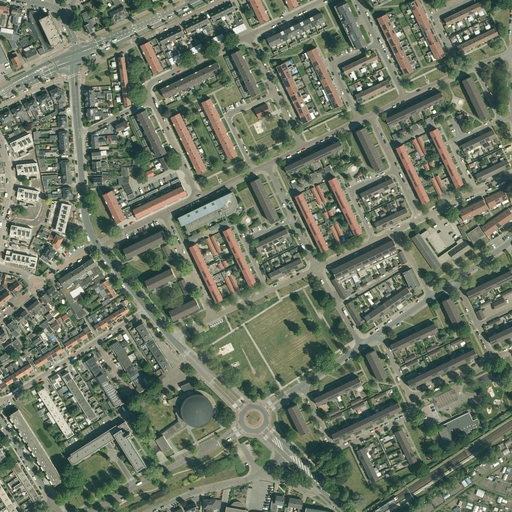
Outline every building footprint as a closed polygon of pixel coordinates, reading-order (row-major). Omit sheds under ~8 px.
[(120,9),(118,5),(121,3),(119,0),(115,0),(113,1),(115,5),(121,18),(126,16),(125,13),(126,12),(124,7),(120,9)] [(260,0),(249,0),(254,9),(262,5),(260,0)] [(296,0),(285,0),(290,9),(298,5),(296,0)] [(414,0),(409,3),(411,8),(412,10),(421,6),(420,5),(418,0),(414,0)] [(476,4),(479,10),(485,7),(482,1),(476,4)] [(355,19),(349,7),(348,5),(347,2),(346,3),(343,4),(342,2),(336,5),(338,8),(335,9),(353,47),(356,46),(357,49),(363,46),(362,44),(366,42),(363,36),(362,34),(356,21),(355,19)] [(235,11),(234,8),(232,3),(226,6),(231,15),(233,14),(232,12),(235,11)] [(474,12),(479,10),(476,4),(471,6),(474,12)] [(8,14),(10,7),(9,6),(7,5),(6,6),(5,6),(1,25),(1,27),(4,27),(5,20),(6,14),(8,14)] [(116,21),(121,18),(115,5),(112,6),(111,8),(113,12),(111,13),(113,18),(115,18),(116,21)] [(262,5),(254,9),(260,23),(269,19),(262,5)] [(229,16),(231,15),(226,6),(221,9),(224,16),(228,14),(229,16)] [(411,8),(409,9),(411,13),(413,12),(416,17),(424,13),(422,7),(421,6),(412,10),(411,8)] [(471,6),(467,8),(466,9),(469,15),(471,14),(474,12),(471,6)] [(221,18),(224,16),(221,9),(215,11),(220,21),(222,20),(221,18)] [(463,18),(469,15),(466,9),(460,11),(463,18)] [(53,46),(62,42),(49,14),(30,11),(29,16),(43,47),(38,49),(38,51),(40,55),(55,48),(53,46)] [(218,22),(220,21),(215,11),(210,14),(213,21),(217,20),(218,22)] [(458,20),(463,18),(460,11),(455,14),(458,20)] [(321,12),(316,15),(320,24),(325,21),(321,12)] [(424,13),(416,17),(418,22),(419,24),(428,20),(427,19),(424,13)] [(386,14),(377,18),(380,24),(380,25),(389,21),(390,23),(392,22),(391,18),(388,19),(386,14)] [(452,23),(458,20),(455,14),(449,17),(452,23)] [(316,15),(311,17),(315,26),(320,24),(316,15)] [(206,16),(201,18),(205,27),(207,32),(209,31),(207,26),(206,25),(210,23),(209,20),(206,16)] [(87,18),(84,20),(86,25),(84,26),(88,34),(93,31),(92,29),(95,27),(94,25),(96,23),(93,18),(91,19),(90,17),(87,18)] [(306,20),(310,28),(315,26),(311,17),(306,20)] [(447,25),(452,23),(449,17),(444,19),(447,25)] [(203,28),(205,27),(201,18),(195,21),(199,28),(202,27),(203,28)] [(306,20),(301,22),(305,31),(310,28),(306,20)] [(418,22),(416,24),(417,27),(420,26),(422,31),(431,27),(428,21),(428,20),(419,24),(418,22)] [(196,30),(199,28),(195,21),(190,24),(194,33),(197,32),(196,30)] [(389,21),(380,25),(381,27),(384,32),(393,28),(390,23),(389,21)] [(301,22),(296,24),(300,33),(305,31),(301,22)] [(28,23),(26,24),(34,42),(36,41),(28,23)] [(192,34),(194,33),(190,24),(184,26),(188,34),(191,32),(192,34)] [(296,24),(291,27),(295,35),(300,33),(296,24)] [(216,30),(218,36),(220,35),(224,33),(222,27),(216,30)] [(291,27),(286,29),(291,38),(295,35),(291,27)] [(431,27),(422,31),(425,37),(426,38),(435,34),(434,33),(431,27)] [(184,35),(183,33),(181,28),(175,30),(180,40),(182,39),(181,37),(184,35)] [(393,28),(384,32),(387,38),(387,40),(396,35),(397,37),(399,36),(398,32),(395,34),(393,28)] [(495,28),(492,30),(490,31),(493,37),(494,36),(498,35),(495,28)] [(286,29),(282,31),(286,40),(291,38),(286,29)] [(178,41),(180,40),(175,30),(170,33),(173,41),(177,39),(178,41)] [(282,31),(277,34),(281,42),(286,40),(282,31)] [(487,40),(493,37),(490,31),(484,33),(487,40)] [(170,42),(173,41),(170,33),(164,36),(169,45),(173,53),(175,52),(170,42)] [(482,42),(487,40),(484,33),(479,36),(482,42)] [(277,34),(272,36),(276,45),(281,42),(277,34)] [(425,37),(423,38),(424,41),(427,40),(429,45),(438,41),(435,35),(435,34),(426,38),(425,37)] [(396,35),(387,40),(388,41),(391,47),(399,42),(397,37),(396,35)] [(35,49),(32,42),(29,36),(24,39),(34,58),(39,56),(35,48),(35,49)] [(167,46),(169,45),(164,36),(159,38),(163,46),(166,44),(167,46)] [(266,38),(271,47),(276,45),(272,36),(266,38)] [(476,45),(482,42),(479,36),(473,39),(476,45)] [(14,40),(12,40),(8,39),(13,49),(18,47),(15,43),(16,42),(14,40)] [(29,61),(34,58),(24,39),(20,41),(19,40),(17,41),(16,42),(15,43),(18,47),(19,49),(23,48),(25,53),(29,61)] [(471,47),(476,45),(473,39),(468,41),(471,47)] [(0,65),(9,61),(0,41),(0,65)] [(149,41),(140,45),(147,60),(156,56),(149,41)] [(438,41),(429,45),(432,51),(433,53),(441,48),(441,47),(438,41)] [(466,42),(463,44),(466,50),(469,48),(470,48),(471,47),(468,41),(466,42)] [(399,42),(391,47),(393,53),(394,54),(403,49),(404,51),(406,50),(404,47),(402,48),(399,42)] [(461,45),(457,46),(460,53),(463,51),(464,51),(466,50),(463,44),(461,45)] [(319,55),(319,53),(316,47),(307,52),(310,57),(310,59),(319,55)] [(432,51),(429,52),(431,55),(433,54),(436,60),(445,56),(442,49),(441,48),(433,53),(432,51)] [(240,49),(231,54),(238,68),(247,64),(240,49)] [(403,49),(394,54),(395,55),(397,61),(406,56),(404,51),(403,49)] [(15,67),(22,64),(16,52),(12,53),(14,58),(11,59),(15,67)] [(369,55),(372,61),(378,59),(374,52),(369,55)] [(311,60),(314,66),(322,62),(320,56),(319,55),(310,59),(310,57),(307,58),(309,62),(311,60)] [(367,64),(372,61),(369,55),(364,58),(367,64)] [(156,56),(147,60),(154,74),(163,70),(156,56)] [(406,56),(397,61),(400,67),(401,68),(410,64),(410,65),(413,64),(411,61),(409,62),(406,56)] [(359,60),(358,60),(361,66),(363,65),(367,64),(364,58),(363,58),(359,60)] [(356,69),(361,66),(358,60),(353,63),(356,69)] [(217,62),(203,69),(207,78),(221,71),(217,62)] [(288,68),(285,62),(276,66),(279,72),(280,74),(288,69),(289,71),(291,70),(290,67),(288,68)] [(325,68),(322,62),(314,66),(316,71),(317,73),(326,69),(325,68)] [(351,72),(356,69),(353,63),(347,65),(351,72)] [(247,64),(238,68),(245,82),(254,78),(247,64)] [(410,64),(401,68),(401,69),(404,75),(413,71),(410,65),(410,64)] [(345,74),(351,72),(347,65),(342,68),(345,74)] [(203,69),(189,76),(193,84),(207,78),(203,69)] [(280,74),(280,75),(283,81),(292,76),(289,71),(288,69),(280,74)] [(318,75),(321,80),(329,76),(326,70),(326,69),(317,73),(316,71),(314,73),(316,76),(318,75)] [(189,76),(175,82),(179,91),(193,84),(189,76)] [(292,76),(283,81),(286,86),(286,88),(295,84),(296,85),(298,84),(297,81),(294,82),(292,76)] [(333,83),(332,82),(329,76),(321,80),(323,86),(324,87),(333,83)] [(471,76),(462,81),(468,94),(477,89),(471,76)] [(254,78),(245,82),(252,96),(261,92),(254,78)] [(382,82),(385,89),(391,86),(388,80),(382,82)] [(175,82),(160,89),(165,98),(167,97),(179,91),(175,82)] [(384,89),(385,89),(382,82),(380,83),(377,85),(380,91),(383,89),(384,89)] [(325,89),(327,94),(336,90),(333,84),(333,83),(324,87),(323,86),(321,87),(322,90),(325,89)] [(287,89),(290,95),(298,91),(296,85),(295,84),(286,88),(287,89)] [(380,91),(377,85),(374,86),(371,87),(375,94),(376,93),(380,91)] [(364,99),(361,93),(360,90),(358,87),(356,88),(359,94),(355,95),(358,102),(364,99)] [(369,96),(375,94),(371,87),(366,90),(369,96)] [(59,95),(61,91),(60,90),(60,89),(58,88),(54,90),(54,89),(51,90),(51,91),(53,96),(55,99),(57,99),(57,100),(59,100),(59,98),(59,95)] [(477,89),(468,94),(475,107),(483,103),(477,89)] [(340,97),(339,96),(336,90),(327,94),(330,100),(331,101),(340,97)] [(361,93),(364,99),(365,99),(365,98),(369,96),(366,90),(363,92),(361,93)] [(301,96),(298,91),(290,95),(293,101),(293,102),(302,98),(303,99),(305,98),(304,95),(301,96)] [(45,94),(43,95),(48,106),(53,104),(48,93),(47,93),(47,92),(44,94),(45,94)] [(433,96),(430,98),(433,105),(444,99),(441,92),(437,94),(437,93),(432,95),(433,96)] [(47,110),(49,108),(48,106),(43,95),(41,96),(40,96),(38,97),(38,98),(41,105),(44,103),(47,110)] [(332,103),(334,109),(343,105),(340,98),(340,97),(331,101),(330,100),(328,101),(329,104),(332,103)] [(38,106),(37,103),(35,99),(34,98),(32,100),(30,101),(37,115),(39,114),(36,107),(38,106)] [(210,98),(201,102),(208,117),(217,112),(210,98)] [(293,102),(294,104),(297,109),(305,105),(303,99),(302,98),(293,102)] [(422,102),(419,103),(422,110),(433,105),(430,98),(426,99),(426,98),(421,101),(422,102)] [(35,116),(37,115),(30,101),(28,102),(25,103),(26,103),(25,104),(29,111),(31,109),(35,116)] [(411,107),(408,108),(411,115),(422,110),(419,103),(415,105),(415,104),(411,106),(411,107)] [(483,103),(475,107),(481,120),(490,116),(483,103)] [(26,112),(25,109),(22,105),(22,104),(19,106),(20,106),(18,107),(25,122),(27,120),(25,115),(23,114),(23,113),(26,112)] [(259,118),(271,113),(266,104),(255,109),(259,118)] [(305,105),(297,109),(299,115),(300,116),(309,112),(309,114),(312,112),(310,109),(308,110),(305,105)] [(22,123),(25,122),(18,107),(15,108),(13,109),(13,110),(16,117),(19,115),(22,123)] [(400,112),(397,114),(400,120),(411,115),(408,108),(404,110),(404,109),(400,111),(400,112)] [(146,109),(137,114),(144,128),(153,124),(146,109)] [(13,118),(12,115),(10,111),(9,111),(7,112),(5,113),(10,125),(12,124),(10,119),(13,118)] [(217,112),(208,117),(215,131),(224,127),(217,112)] [(300,117),(303,123),(312,119),(309,114),(309,112),(300,116),(300,117)] [(8,126),(10,125),(5,113),(3,114),(2,114),(0,115),(3,122),(2,123),(4,126),(8,125),(8,126)] [(179,113),(170,117),(177,132),(186,127),(179,113)] [(389,117),(385,119),(389,126),(400,120),(397,114),(393,115),(393,114),(388,116),(389,117)] [(153,124),(144,128),(151,142),(159,138),(153,124)] [(186,127),(177,132),(184,146),(193,142),(186,127)] [(224,127),(215,131),(222,145),(231,141),(224,127)] [(365,127),(356,132),(362,145),(371,140),(365,127)] [(436,128),(429,132),(435,143),(442,140),(440,136),(441,136),(439,131),(438,132),(436,128)] [(487,133),(491,139),(494,138),(496,144),(499,143),(493,130),(487,133)] [(485,142),(491,139),(487,133),(482,135),(485,142)] [(29,134),(25,136),(28,144),(32,142),(33,142),(29,134),(28,134),(29,134)] [(480,144),(485,142),(482,135),(477,138),(480,144)] [(159,138),(151,142),(158,157),(166,152),(159,138)] [(475,147),(480,144),(477,138),(471,140),(475,147)] [(11,143),(10,143),(15,152),(21,149),(16,140),(11,143)] [(371,140),(362,145),(369,158),(378,154),(371,140)] [(442,140),(435,143),(440,154),(447,151),(445,147),(446,147),(444,143),(443,143),(442,140)] [(469,149),(475,147),(471,140),(466,143),(469,149)] [(231,141),(222,145),(229,159),(238,155),(231,141)] [(332,145),(329,146),(332,153),(343,148),(340,141),(336,143),(336,142),(331,144),(332,145)] [(193,142),(184,146),(191,160),(200,156),(193,142)] [(467,151),(469,149),(466,143),(461,145),(467,158),(469,156),(467,151)] [(403,145),(396,148),(398,151),(397,152),(399,156),(400,156),(401,159),(408,156),(403,145)] [(321,150),(318,152),(321,158),(332,153),(329,146),(325,148),(325,147),(320,149),(321,150)] [(93,159),(101,158),(101,155),(106,155),(106,150),(92,152),(93,159)] [(38,159),(44,159),(44,156),(39,156),(39,151),(36,151),(38,159)] [(447,151),(440,154),(444,162),(445,165),(452,162),(450,158),(451,158),(449,153),(448,154),(447,151)] [(310,155),(307,157),(310,164),(321,158),(318,152),(314,153),(314,152),(310,154),(310,155)] [(378,154),(369,158),(375,171),(384,167),(378,154)] [(500,159),(501,162),(505,169),(510,166),(508,162),(504,154),(502,155),(503,158),(500,159)] [(200,156),(191,160),(198,174),(207,170),(200,156)] [(408,156),(401,159),(403,162),(402,163),(404,167),(405,167),(406,170),(413,167),(408,156)] [(299,161),(296,162),(299,169),(310,164),(307,157),(303,158),(298,160),(299,161)] [(494,166),(491,167),(494,174),(499,171),(496,165),(495,162),(493,159),(491,160),(494,166)] [(288,166),(284,168),(288,174),(299,169),(296,162),(292,164),(292,163),(288,165),(288,166)] [(452,162),(445,165),(451,176),(457,173),(456,169),(457,169),(454,164),(454,165),(452,162)] [(505,169),(501,162),(498,163),(496,165),(499,171),(505,169)] [(413,167),(406,170),(408,173),(407,174),(409,178),(410,178),(412,181),(419,178),(413,167)] [(491,167),(486,170),(489,176),(494,174),(491,167)] [(475,168),(472,169),(478,181),(483,179),(480,172),(477,174),(475,168)] [(486,170),(480,172),(483,179),(489,176),(486,170)] [(457,173),(451,176),(456,187),(463,184),(461,180),(462,180),(460,175),(459,176),(457,173)] [(107,176),(102,175),(102,178),(94,178),(94,185),(105,184),(105,180),(117,179),(116,176),(110,176),(107,176)] [(335,177),(328,180),(334,191),(341,188),(339,185),(340,184),(338,180),(337,180),(335,177)] [(260,178),(251,182),(257,195),(266,191),(260,178)] [(392,178),(386,181),(390,188),(392,186),(395,192),(398,191),(392,178)] [(419,178),(412,181),(413,184),(412,185),(415,189),(417,192),(424,189),(419,178)] [(441,180),(438,182),(443,193),(447,192),(441,180)] [(386,181),(381,184),(387,196),(389,195),(388,192),(391,190),(390,188),(386,181)] [(167,190),(172,201),(178,198),(178,199),(181,198),(181,197),(187,195),(181,184),(178,185),(179,187),(171,191),(170,189),(167,190)] [(381,184),(376,186),(379,193),(382,191),(385,197),(387,196),(381,184)] [(376,186),(370,189),(374,195),(379,193),(376,186)] [(19,187),(17,198),(17,197),(23,199),(25,189),(19,188),(19,187)] [(341,188),(334,191),(339,202),(346,199),(344,196),(345,196),(343,191),(342,191),(341,188)] [(107,203),(110,209),(121,204),(119,200),(117,201),(113,193),(115,192),(114,189),(103,194),(106,200),(105,201),(107,203)] [(370,189),(365,191),(368,198),(374,195),(370,189)] [(424,189),(417,192),(419,195),(418,196),(420,200),(421,200),(422,203),(429,200),(424,189)] [(153,197),(158,208),(164,205),(164,206),(167,205),(166,204),(172,201),(167,190),(164,192),(165,194),(157,198),(156,196),(153,197)] [(501,202),(503,201),(508,199),(503,190),(497,193),(501,202)] [(266,191),(257,195),(263,208),(272,204),(266,191)] [(365,191),(360,194),(366,206),(368,205),(365,199),(368,198),(365,191)] [(182,225),(185,224),(188,230),(226,212),(227,214),(230,213),(231,212),(232,212),(233,211),(233,210),(234,210),(235,209),(235,208),(236,207),(236,206),(236,205),(236,204),(236,203),(236,202),(236,201),(236,200),(236,199),(235,198),(232,192),(179,218),(182,225)] [(302,193),(295,196),(297,200),(296,200),(298,205),(299,204),(300,207),(307,204),(302,193)] [(496,205),(501,202),(497,193),(491,195),(496,205)] [(489,208),(496,205),(491,195),(485,198),(489,208)] [(136,206),(137,208),(133,210),(137,218),(150,212),(152,211),(158,208),(153,197),(150,199),(151,201),(143,205),(142,203),(136,206)] [(346,199),(339,202),(344,213),(351,210),(350,207),(351,207),(348,202),(347,202),(346,199)] [(481,212),(487,209),(483,199),(477,202),(481,212)] [(401,210),(400,210),(404,217),(409,215),(403,202),(401,203),(403,209),(401,210)] [(475,215),(481,212),(477,202),(471,205),(475,215)] [(114,217),(117,223),(128,218),(133,215),(129,207),(124,209),(121,204),(110,209),(113,215),(112,215),(113,217),(114,217)] [(272,204),(263,208),(270,221),(279,217),(272,204)] [(307,204),(300,207),(302,211),(301,211),(303,216),(304,215),(306,218),(312,215),(307,204)] [(469,218),(475,215),(471,205),(465,208),(469,218)] [(463,220),(469,218),(465,208),(459,211),(463,220)] [(511,218),(511,213),(508,208),(503,212),(509,221),(511,218)] [(351,210),(344,213),(350,224),(356,221),(355,218),(356,218),(354,213),(353,213),(351,210)] [(400,210),(395,213),(398,220),(404,217),(400,210)] [(503,225),(509,221),(503,212),(497,216),(503,225)] [(395,213),(390,216),(393,222),(398,220),(395,213)] [(312,215),(306,218),(307,222),(306,222),(309,227),(309,226),(311,229),(318,226),(312,215)] [(374,216),(371,217),(377,230),(383,227),(379,221),(376,222),(374,216)] [(390,216),(385,218),(388,225),(393,222),(390,216)] [(498,229),(503,225),(497,216),(492,220),(498,229)] [(385,218),(379,221),(383,227),(388,225),(385,218)] [(210,228),(212,231),(228,223),(226,220),(210,228)] [(492,232),(498,229),(492,220),(486,224),(492,232)] [(356,221),(350,224),(342,228),(343,232),(351,228),(355,236),(362,232),(360,229),(361,229),(359,224),(358,224),(356,221)] [(487,236),(492,232),(486,224),(481,227),(487,236)] [(12,225),(10,235),(16,236),(18,226),(12,225)] [(318,226),(311,229),(313,233),(312,233),(314,238),(315,237),(316,240),(323,237),(318,226)] [(484,235),(482,230),(478,226),(467,234),(473,242),(484,235)] [(230,228),(223,231),(228,242),(235,239),(233,236),(234,235),(232,231),(231,231),(230,228)] [(284,238),(287,237),(290,243),(292,242),(286,229),(281,232),(284,238)] [(340,229),(337,230),(343,242),(345,240),(340,229)] [(163,230),(149,237),(154,245),(167,239),(163,230)] [(458,244),(444,254),(438,258),(425,239),(427,237),(430,235),(427,230),(420,235),(418,233),(412,238),(431,266),(434,270),(441,265),(440,265),(452,257),(454,259),(470,248),(466,241),(464,242),(461,238),(456,242),(458,244)] [(203,231),(188,238),(190,242),(204,235),(203,231)] [(281,232),(276,234),(279,241),(284,238),(281,232)] [(63,238),(57,235),(55,237),(50,234),(46,233),(45,235),(47,236),(60,243),(63,238)] [(276,234),(270,237),(274,243),(279,241),(276,234)] [(47,236),(46,238),(47,239),(53,242),(52,244),(58,247),(60,243),(47,236)] [(149,237),(136,243),(141,252),(154,245),(149,237)] [(270,237),(265,239),(268,246),(274,243),(270,237)] [(323,237),(316,240),(318,244),(317,244),(319,249),(320,248),(322,252),(328,248),(323,237)] [(235,239),(228,242),(233,253),(240,250),(239,247),(240,246),(237,242),(235,239)] [(265,239),(260,242),(263,249),(268,246),(265,239)] [(335,278),(331,280),(337,289),(342,286),(340,283),(344,280),(358,273),(361,278),(368,274),(366,270),(397,255),(396,253),(399,252),(397,250),(397,249),(393,240),(331,270),(335,278)] [(260,242),(254,244),(260,257),(263,256),(260,250),(263,249),(260,242)] [(136,243),(123,249),(127,258),(141,252),(136,243)] [(196,244),(189,247),(191,250),(190,251),(192,255),(193,255),(195,258),(202,255),(196,244)] [(37,245),(36,247),(40,250),(40,249),(45,252),(43,255),(46,257),(50,260),(52,257),(51,257),(53,255),(43,248),(41,247),(41,248),(37,245)] [(43,245),(41,247),(43,248),(53,255),(54,253),(55,253),(56,251),(49,246),(48,248),(43,245)] [(7,250),(5,261),(5,260),(11,262),(13,252),(7,251),(7,250)] [(240,250),(233,253),(239,264),(246,261),(244,257),(245,257),(243,253),(242,253),(240,250)] [(298,260),(295,261),(298,268),(304,265),(298,253),(295,254),(298,260)] [(202,255),(195,258),(196,261),(195,262),(198,266),(200,269),(207,266),(202,255)] [(31,256),(29,266),(35,267),(35,268),(37,257),(37,258),(31,256)] [(92,258),(82,264),(93,280),(95,284),(103,279),(105,278),(92,258)] [(246,261),(239,264),(244,275),(251,272),(249,268),(250,268),(248,264),(247,264),(246,261)] [(295,261),(290,264),(293,270),(298,268),(295,261)] [(82,264),(71,272),(81,286),(82,287),(93,280),(82,264)] [(290,264),(284,266),(288,273),(293,270),(290,264)] [(207,266),(200,269),(202,272),(201,273),(203,277),(204,277),(205,280),(212,277),(207,266)] [(284,266),(279,269),(282,275),(288,273),(284,266)] [(268,267),(266,268),(272,281),(277,278),(274,271),(271,273),(268,267)] [(158,275),(162,284),(176,277),(171,268),(158,275)] [(411,268),(402,272),(409,286),(406,287),(409,290),(413,288),(413,289),(419,286),(411,268)] [(279,269),(274,271),(277,278),(282,275),(279,269)] [(502,274),(499,276),(503,283),(511,278),(511,273),(510,271),(507,272),(502,274)] [(80,294),(84,291),(82,287),(81,286),(71,272),(59,279),(62,283),(64,287),(60,289),(65,296),(65,297),(69,304),(71,307),(76,314),(76,315),(78,317),(79,319),(88,313),(84,310),(83,309),(78,304),(77,302),(73,298),(80,294)] [(251,272),(244,275),(249,286),(256,283),(255,280),(255,279),(253,275),(252,275),(251,272)] [(158,275),(145,281),(149,290),(162,284),(158,275)] [(492,280),(488,281),(492,288),(503,283),(499,276),(496,277),(491,279),(492,280)] [(212,277),(205,280),(207,283),(206,284),(208,288),(209,288),(211,291),(217,288),(212,277)] [(12,283),(14,285),(18,290),(22,287),(22,286),(20,283),(20,284),(18,281),(16,279),(13,278),(13,280),(9,279),(9,282),(12,283)] [(95,284),(93,286),(94,288),(99,285),(102,290),(110,285),(107,280),(104,282),(103,279),(95,284)] [(481,285),(477,286),(481,294),(492,288),(488,281),(485,283),(485,282),(480,284),(481,285)] [(14,294),(16,292),(17,293),(19,291),(18,290),(14,285),(9,288),(14,294)] [(110,285),(102,290),(100,291),(103,296),(105,295),(113,290),(110,285)] [(60,289),(58,291),(53,286),(48,291),(55,299),(58,297),(61,301),(65,297),(65,296),(60,289)] [(470,290),(466,292),(469,299),(481,294),(477,286),(474,288),(474,287),(469,290),(470,290)] [(409,290),(406,287),(401,291),(407,299),(412,295),(409,290)] [(217,288),(211,291),(212,294),(211,295),(213,299),(214,299),(216,302),(223,299),(217,288)] [(113,290),(105,295),(106,298),(109,296),(111,299),(116,295),(113,290)] [(8,291),(3,294),(8,300),(12,296),(8,291)] [(399,293),(396,295),(401,302),(407,299),(401,291),(399,293)] [(51,300),(49,297),(45,293),(40,298),(46,304),(49,301),(52,306),(55,304),(52,299),(51,300)] [(396,295),(390,298),(396,306),(401,302),(396,295)] [(451,297),(442,301),(448,314),(457,310),(451,297)] [(385,302),(391,310),(396,306),(390,298),(388,300),(385,302)] [(35,302),(33,304),(41,314),(43,313),(41,310),(41,309),(39,307),(42,305),(38,300),(37,300),(37,299),(34,301),(35,302)] [(196,299),(182,305),(187,314),(200,308),(196,299)] [(351,301),(346,304),(358,326),(362,323),(360,320),(361,319),(351,301)] [(380,306),(385,313),(391,310),(385,302),(380,306)] [(114,303),(112,304),(117,311),(114,313),(118,318),(123,315),(119,310),(114,303)] [(33,304),(30,306),(30,305),(27,307),(28,308),(31,312),(32,313),(34,316),(36,313),(37,313),(39,316),(41,314),(33,304)] [(182,305),(169,311),(173,320),(187,314),(182,305)] [(380,306),(375,309),(380,317),(385,313),(380,306)] [(124,307),(119,310),(123,315),(128,312),(127,312),(129,311),(127,307),(125,308),(124,307)] [(375,309),(369,313),(375,321),(380,317),(375,309)] [(21,314),(26,320),(28,317),(31,321),(33,319),(30,315),(30,316),(25,310),(23,312),(22,310),(20,312),(21,314)] [(457,310),(448,314),(455,327),(464,323),(457,310)] [(106,311),(103,312),(106,316),(105,316),(106,318),(104,320),(108,325),(113,322),(109,316),(106,311)] [(18,316),(16,317),(21,323),(20,323),(23,327),(26,325),(25,325),(28,322),(26,320),(21,314),(20,313),(17,315),(18,316)] [(114,313),(109,316),(113,322),(118,318),(114,313)] [(361,319),(360,320),(362,323),(363,323),(363,322),(366,320),(369,325),(375,321),(369,313),(361,319)] [(96,324),(94,326),(98,331),(103,328),(99,323),(93,314),(91,315),(96,324)] [(52,315),(46,320),(50,325),(56,320),(52,315)] [(104,320),(99,323),(103,328),(108,325),(104,320)] [(18,327),(16,325),(13,321),(12,321),(11,322),(10,323),(7,325),(10,329),(12,332),(16,337),(19,334),(15,329),(18,327)] [(58,322),(57,321),(51,325),(52,327),(54,331),(56,330),(61,326),(58,323),(58,322)] [(86,327),(83,329),(88,336),(93,333),(86,322),(84,324),(86,327)] [(135,324),(128,329),(133,336),(146,328),(142,323),(137,326),(135,324)] [(426,327),(423,329),(426,336),(438,330),(434,324),(431,325),(430,324),(426,327)] [(38,335),(44,330),(40,325),(34,330),(38,335)] [(81,325),(79,327),(81,330),(80,331),(81,333),(79,334),(83,339),(88,336),(83,329),(81,325)] [(146,328),(133,336),(136,341),(149,333),(146,327),(146,328)] [(511,330),(510,327),(499,332),(503,339),(506,338),(506,339),(511,336),(510,335),(511,334),(511,330)] [(76,329),(74,330),(76,333),(75,334),(76,336),(74,337),(78,343),(83,339),(79,334),(76,329)] [(415,333),(412,334),(415,341),(426,336),(423,329),(420,331),(419,330),(415,332),(415,333)] [(71,336),(68,338),(69,340),(73,346),(78,343),(74,337),(71,332),(69,333),(71,336)] [(499,332),(488,338),(491,344),(495,343),(495,344),(500,342),(499,341),(503,339),(499,332)] [(149,333),(136,341),(139,347),(153,338),(149,333)] [(404,338),(401,340),(404,346),(415,341),(412,334),(409,336),(408,335),(404,337),(404,338)] [(68,349),(73,346),(69,340),(68,338),(66,335),(64,336),(67,342),(64,344),(68,349)] [(42,341),(39,336),(32,340),(36,345),(42,341)] [(153,338),(139,347),(142,352),(156,343),(153,338)] [(17,339),(12,343),(19,351),(24,347),(17,339)] [(116,353),(125,348),(132,343),(130,339),(127,341),(125,342),(125,341),(120,344),(118,341),(114,344),(114,343),(109,345),(112,350),(113,349),(116,353)] [(13,344),(11,340),(3,345),(6,349),(13,344)] [(393,343),(390,345),(393,352),(404,346),(401,340),(398,341),(397,340),(393,342),(393,343)] [(54,349),(53,346),(51,343),(49,345),(51,347),(48,349),(53,357),(58,354),(54,349)] [(58,354),(63,351),(58,343),(53,346),(54,349),(58,354)] [(156,343),(142,352),(146,357),(159,348),(156,343)] [(42,357),(40,358),(43,364),(48,360),(45,355),(40,347),(37,349),(42,357)] [(45,355),(48,360),(53,357),(48,349),(46,347),(44,348),(47,353),(45,355)] [(120,362),(128,357),(126,354),(128,353),(125,348),(116,353),(118,357),(117,358),(120,362)] [(159,348),(146,357),(149,362),(162,353),(159,348)] [(474,349),(463,354),(466,361),(469,360),(470,361),(474,358),(474,357),(477,356),(474,349)] [(375,350),(366,354),(372,367),(381,363),(375,350)] [(0,358),(3,363),(10,359),(7,353),(0,357),(0,358)] [(38,367),(43,364),(40,358),(36,353),(34,354),(37,360),(35,361),(32,357),(31,358),(32,360),(31,361),(33,363),(34,365),(36,363),(38,367)] [(162,353),(149,362),(152,367),(166,358),(162,353)] [(463,354),(451,360),(455,367),(458,365),(458,366),(463,364),(463,363),(466,361),(463,354)] [(92,369),(99,364),(96,360),(97,360),(94,355),(90,358),(90,359),(87,361),(90,366),(92,369)] [(126,369),(132,364),(131,362),(128,357),(120,362),(122,365),(123,365),(126,369)] [(24,365),(28,372),(33,369),(31,365),(33,363),(31,361),(32,360),(31,358),(28,360),(29,362),(28,363),(27,363),(27,362),(26,363),(25,363),(25,364),(24,364),(24,365)] [(152,367),(155,372),(169,363),(166,358),(152,367)] [(20,359),(17,361),(22,368),(20,370),(23,375),(28,372),(24,365),(20,359)] [(451,360),(440,365),(444,372),(447,370),(447,371),(452,369),(451,368),(455,367),(451,360)] [(155,379),(164,374),(172,368),(169,363),(155,372),(152,374),(155,379)] [(381,363),(372,367),(379,381),(387,376),(381,363)] [(96,376),(104,371),(102,368),(101,368),(99,364),(92,369),(93,371),(96,376)] [(129,377),(137,372),(134,367),(132,364),(126,369),(128,373),(127,373),(129,377)] [(10,365),(7,367),(12,375),(10,376),(13,381),(18,378),(15,373),(10,365)] [(440,365),(429,370),(433,377),(436,376),(441,374),(440,373),(444,372),(440,365)] [(500,376),(499,371),(496,367),(493,369),(493,368),(490,370),(491,374),(494,378),(497,377),(497,376),(500,376)] [(5,368),(2,370),(6,376),(4,377),(8,385),(13,381),(10,376),(5,368)] [(20,370),(15,373),(18,378),(23,375),(20,370)] [(429,370),(418,376),(421,382),(425,381),(425,382),(430,380),(429,379),(433,377),(429,370)] [(99,385),(108,380),(106,376),(107,375),(104,371),(96,376),(95,378),(99,385)] [(69,372),(62,376),(67,385),(74,380),(69,372)] [(135,384),(142,379),(140,377),(141,377),(137,372),(129,377),(132,380),(133,380),(135,384)] [(0,376),(0,378),(0,387),(1,389),(8,385),(4,377),(2,374),(0,374),(0,376)] [(164,374),(155,379),(157,382),(166,376),(164,374)] [(418,376),(407,381),(410,388),(414,386),(414,387),(419,385),(418,384),(421,382),(418,376)] [(351,381),(347,382),(351,389),(362,384),(359,377),(355,379),(354,378),(350,380),(351,381)] [(145,378),(142,379),(135,384),(138,388),(137,388),(140,393),(144,390),(143,389),(147,387),(145,383),(147,382),(145,378)] [(74,380),(67,385),(71,390),(77,386),(74,380)] [(104,393),(106,392),(114,387),(112,383),(111,384),(108,380),(99,385),(104,393)] [(193,390),(192,384),(191,380),(180,385),(181,388),(185,393),(182,395),(182,394),(179,396),(178,396),(175,398),(175,397),(168,400),(169,404),(176,405),(175,408),(176,407),(176,408),(176,409),(176,410),(176,411),(176,412),(175,412),(176,415),(177,415),(177,416),(177,417),(178,419),(177,419),(178,421),(150,441),(148,438),(146,440),(148,443),(152,449),(158,445),(164,453),(171,448),(166,440),(177,433),(185,428),(185,427),(188,424),(189,424),(190,425),(191,425),(192,426),(193,426),(194,426),(195,426),(197,426),(198,426),(199,426),(200,426),(201,426),(202,425),(204,425),(205,424),(206,423),(207,423),(208,422),(209,421),(210,420),(211,419),(211,418),(212,417),(212,416),(213,415),(213,413),(216,414),(217,409),(216,409),(217,406),(216,405),(215,402),(214,398),(213,398),(211,395),(208,393),(204,391),(201,390),(200,390),(197,389),(196,390),(193,390)] [(339,386),(336,388),(339,394),(351,389),(347,382),(344,384),(343,383),(339,385),(339,386)] [(77,386),(71,390),(74,395),(81,391),(77,386)] [(109,400),(118,395),(115,391),(116,390),(114,387),(106,392),(108,394),(106,395),(109,400)] [(44,388),(37,392),(43,400),(50,396),(44,388)] [(328,392),(325,393),(328,400),(339,394),(336,388),(333,389),(332,388),(328,391),(328,392)] [(81,391),(74,395),(78,401),(84,397),(81,391)] [(317,397),(314,398),(316,403),(317,405),(328,400),(325,393),(322,395),(321,394),(317,396),(317,397)] [(118,395),(109,400),(112,405),(114,404),(116,407),(120,404),(120,405),(124,403),(121,398),(120,399),(118,395)] [(50,396),(43,400),(46,406),(53,401),(50,396)] [(84,397),(78,401),(81,406),(88,402),(84,397)] [(53,401),(46,406),(50,411),(56,407),(53,401)] [(88,402),(81,406),(84,412),(91,407),(88,402)] [(398,402),(387,408),(390,415),(393,413),(394,414),(398,412),(398,411),(401,409),(398,402)] [(297,404),(288,408),(294,422),(303,417),(300,411),(297,404)] [(56,407),(50,411),(53,416),(60,412),(56,407)] [(91,407),(84,412),(88,417),(95,413),(91,407)] [(387,408),(376,413),(379,420),(382,418),(383,419),(387,417),(387,416),(390,415),(387,408)] [(18,409),(10,415),(19,429),(27,423),(18,409)] [(60,412),(53,416),(57,422),(63,418),(60,412)] [(477,418),(473,421),(469,412),(443,425),(444,427),(438,430),(445,445),(454,440),(454,439),(473,430),(473,431),(481,427),(477,418)] [(95,413),(88,417),(92,423),(98,419),(95,413)] [(376,413),(365,419),(368,425),(371,424),(371,425),(376,422),(376,421),(379,420),(376,413)] [(303,417),(294,422),(301,435),(309,430),(306,424),(303,417)] [(63,418),(57,422),(60,427),(67,423),(63,418)] [(365,419),(354,424),(357,430),(360,429),(360,430),(365,428),(365,427),(368,425),(365,419)] [(127,438),(128,437),(128,436),(131,434),(130,432),(126,434),(125,432),(130,428),(125,421),(109,431),(111,434),(114,439),(117,436),(121,442),(119,442),(137,470),(145,465),(127,438)] [(27,423),(19,429),(28,443),(36,438),(27,423)] [(67,423),(60,427),(63,433),(70,428),(67,423)] [(354,424),(342,429),(346,436),(349,434),(349,435),(354,433),(353,432),(357,430),(354,424)] [(70,428),(63,433),(67,438),(74,434),(70,428)] [(342,429),(331,435),(335,441),(338,440),(338,441),(343,438),(342,437),(346,436),(342,429)] [(398,438),(404,434),(402,429),(389,435),(390,437),(396,434),(398,438)] [(111,434),(109,431),(103,435),(68,457),(72,465),(107,443),(114,439),(111,434)] [(400,443),(407,440),(404,434),(398,438),(400,443)] [(36,438),(28,443),(37,457),(45,452),(36,438)] [(403,448),(409,445),(407,440),(400,443),(403,448)] [(359,456),(366,453),(365,450),(370,447),(369,444),(357,451),(359,456)] [(405,453),(412,450),(409,445),(403,448),(405,453)] [(415,455),(412,450),(405,453),(407,456),(408,459),(415,455)] [(45,452),(37,457),(46,471),(54,466),(45,452)] [(362,461),(369,458),(366,453),(359,456),(362,461)] [(415,455),(408,459),(409,462),(404,464),(405,467),(417,461),(415,455)] [(364,466),(371,463),(369,458),(362,461),(364,466)] [(17,462),(7,468),(9,470),(12,468),(14,472),(11,474),(21,468),(17,462)] [(364,466),(367,472),(374,468),(372,466),(371,463),(364,466)] [(54,466),(46,471),(55,485),(63,480),(54,466)] [(21,468),(11,474),(12,475),(15,473),(17,477),(24,473),(21,468)] [(369,477),(376,474),(374,468),(367,472),(369,477)] [(28,478),(24,473),(17,477),(18,477),(14,479),(15,481),(18,479),(21,482),(28,478)] [(376,474),(369,477),(372,482),(384,476),(383,474),(378,477),(376,474)] [(24,488),(31,484),(28,478),(21,482),(18,484),(18,485),(14,487),(16,490),(23,485),(24,488)] [(24,488),(17,493),(18,495),(22,492),(25,489),(28,493),(34,489),(31,484),(24,488)] [(29,495),(31,498),(38,494),(34,489),(28,493),(24,495),(25,497),(29,495)] [(5,492),(0,495),(0,498),(2,502),(9,498),(5,492)] [(38,494),(31,498),(28,501),(29,502),(32,500),(35,504),(41,500),(38,494)] [(283,505),(283,502),(284,497),(283,497),(284,496),(280,495),(280,496),(276,496),(275,503),(272,502),(270,511),(276,511),(278,504),(283,505)] [(9,498),(2,502),(0,503),(0,505),(3,503),(6,507),(12,503),(9,498)] [(291,506),(295,507),(296,499),(290,498),(288,506),(288,511),(290,511),(291,506)] [(209,511),(212,511),(213,508),(220,508),(221,501),(216,501),(216,500),(215,500),(215,499),(212,499),(212,500),(210,500),(209,511)] [(226,506),(225,510),(225,511),(247,511),(248,510),(244,509),(244,508),(244,506),(243,504),(242,503),(240,502),(238,501),(237,501),(235,502),(233,502),(232,504),(230,505),(230,507),(226,506)] [(198,509),(197,507),(195,502),(186,507),(188,511),(192,511),(193,511),(198,509)] [(6,507),(2,509),(3,511),(7,509),(8,511),(9,511),(16,508),(12,503),(6,507)]
